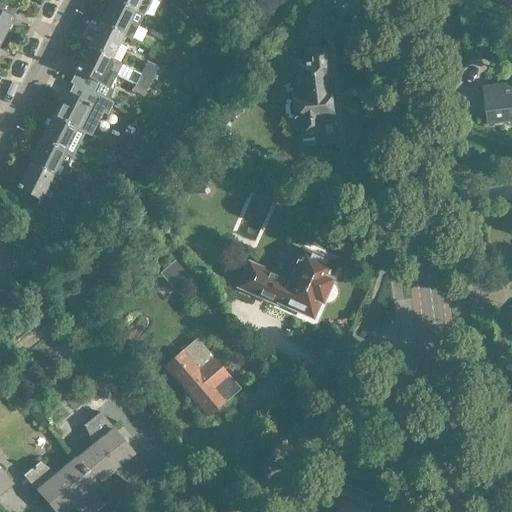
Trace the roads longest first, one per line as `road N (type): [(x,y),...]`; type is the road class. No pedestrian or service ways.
road 1 (unknown): [(294,0),(206,101),(0,299)]
road 2 (tertiary): [(428,317),(395,0)]
road 3 (residential): [(238,511),(384,340),(428,317)]
road 4 (tertiary): [(443,511),(428,317)]
road 5 (residential): [(0,147),(70,0)]
